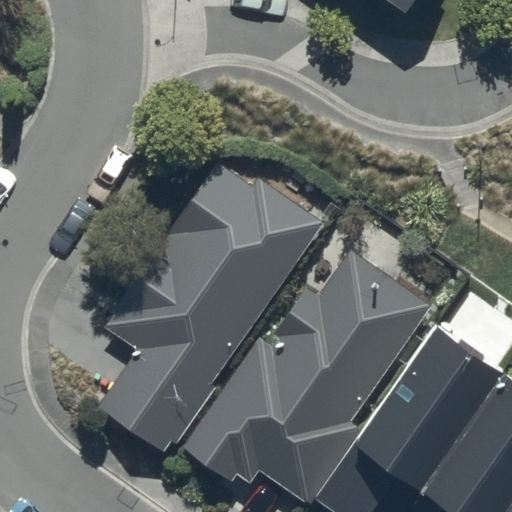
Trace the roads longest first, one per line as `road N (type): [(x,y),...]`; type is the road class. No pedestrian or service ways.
road 1 (residential): [(100,33),(261,36),(358,85),(409,97),(466,93),(511,71)]
road 2 (residential): [(100,33),(85,113),(0,264)]
